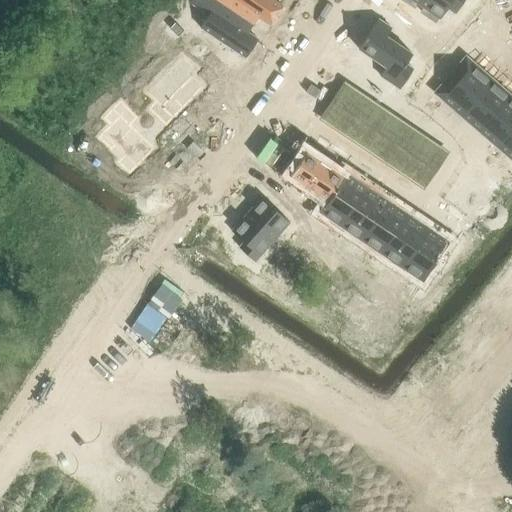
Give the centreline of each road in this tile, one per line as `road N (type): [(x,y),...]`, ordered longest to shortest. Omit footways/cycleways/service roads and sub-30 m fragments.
road 1 (unclassified): [(84,348),(128,376),(253,385),(314,399),(449,483),(511,485)]
road 2 (residential): [(273,103),(84,348)]
road 3 (residential): [(273,103),(452,225)]
road 4 (residential): [(314,46),(458,142)]
road 5 (residential): [(84,348),(0,474)]
